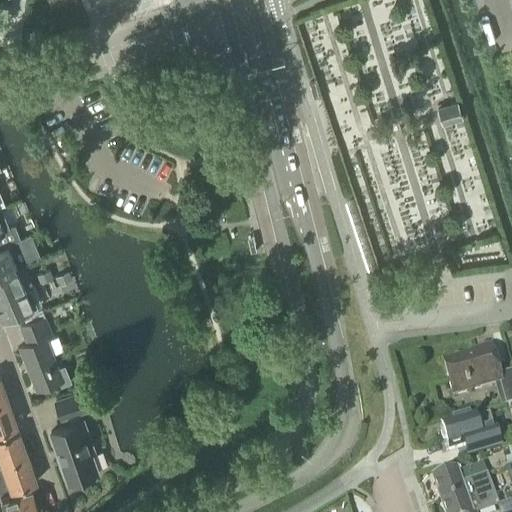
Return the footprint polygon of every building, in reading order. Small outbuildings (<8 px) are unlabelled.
[(437,108),(442,122),(442,123),(461,117),(457,102),(437,108)] [(4,228),(0,219),(0,245),(20,238),(14,223),(4,228)] [(0,274),(16,268),(8,247),(0,250),(0,274)] [(16,268),(0,274),(0,297),(24,287),(16,268)] [(25,288),(24,287),(0,297),(0,315),(2,320),(41,304),(33,285),(25,288)] [(36,389),(59,380),(61,385),(72,380),(65,364),(59,366),(47,336),(53,334),(45,315),(20,325),(27,343),(19,346),(36,389)] [(507,404),(511,402),(511,370),(499,374),(492,350),(476,355),(475,353),(443,362),(452,396),(501,382),(507,404)] [(0,403),(9,400),(0,374),(0,403)] [(91,451),(94,450),(83,420),(81,420),(78,411),(88,408),(82,390),(56,400),(62,417),(65,416),(68,425),(51,431),(68,480),(77,477),(78,480),(90,475),(89,472),(97,469),(91,451)] [(9,400),(0,403),(0,431),(18,425),(9,400)] [(442,428),(440,430),(442,438),(445,439),(449,450),(462,446),(466,458),(500,447),(495,428),(493,429),(488,415),(475,419),(474,414),(441,425),(442,428)] [(0,454),(3,464),(29,455),(20,430),(0,436),(0,454)] [(38,481),(29,455),(4,465),(0,465),(0,490),(1,493),(38,481)] [(440,501),(490,484),(482,463),(466,469),(469,479),(462,482),(456,467),(431,476),(440,501)] [(490,484),(440,501),(443,511),(476,511),(497,505),(490,484)] [(39,511),(32,491),(3,501),(5,508),(0,509),(0,511),(39,511)]
